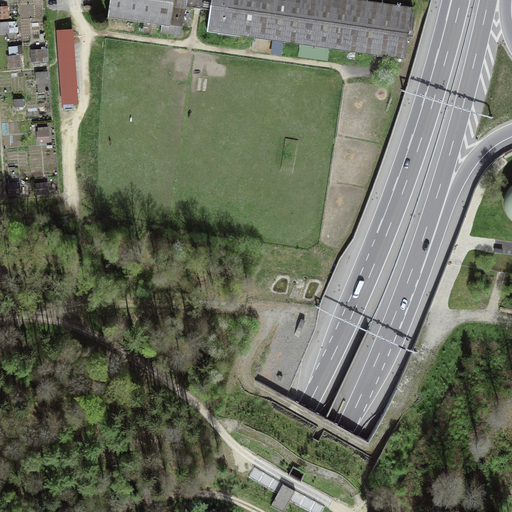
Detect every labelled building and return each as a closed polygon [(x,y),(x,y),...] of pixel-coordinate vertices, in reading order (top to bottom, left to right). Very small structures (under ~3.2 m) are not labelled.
[(166,27),(169,0),(108,0),(106,18),(166,27)] [(409,8),(353,0),(209,0),(206,30),(402,57),(409,8)] [(0,18),(9,18),(8,5),(0,5),(0,18)] [(0,32),(9,32),(9,20),(0,20),(0,32)] [(73,28),(56,29),(62,104),(79,102),(73,28)] [(8,67),(21,66),(20,54),(23,54),(22,44),(17,45),(8,46),(9,55),(7,55),(8,67)] [(30,49),(31,61),(49,60),(48,48),(30,49)] [(49,82),(47,70),(35,71),(36,83),(49,82)] [(37,142),(50,142),(49,129),(36,130),(37,142)] [(49,193),(48,181),(34,182),(35,195),(49,193)] [(20,195),(20,182),(7,182),(7,196),(20,195)] [(301,323),(284,316),(256,380),(287,393),(305,352),(315,329),(301,323)] [(253,441),(249,450),(293,473),(298,464),(253,441)] [(237,472),(228,490),(268,511),(273,511),(282,496),(237,472)]
